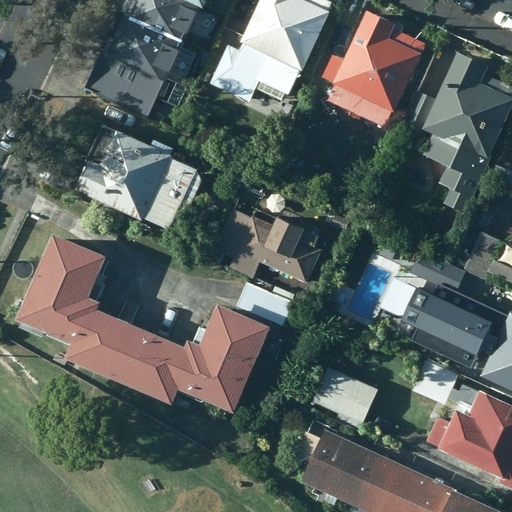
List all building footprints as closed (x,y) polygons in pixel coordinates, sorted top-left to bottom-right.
[(184,0),(137,0),(122,33),(173,58),(197,6),(184,0)] [(260,0),(241,42),(244,43),(240,51),(232,47),(214,84),(252,102),(259,88),(285,100),(288,94),(292,96),(335,3),(328,0),(260,0)] [(388,129),(426,44),(396,29),(398,23),(368,9),(334,83),(338,86),(330,102),(354,113),(352,117),(364,122),(366,119),(388,129)] [(149,111),(173,58),(122,33),(116,46),(108,42),(88,83),(149,111)] [(490,65),(458,51),(437,98),(422,91),(405,127),(426,136),(429,130),(434,133),(424,154),(449,166),(442,183),(454,189),(446,204),(467,214),(511,116),(511,85),(486,74),(490,65)] [(145,144),(96,123),(66,187),(135,218),(137,215),(173,232),(197,179),(192,166),(165,153),(168,146),(149,136),(145,144)] [(308,160),(287,150),(276,172),(297,182),(308,160)] [(356,162),(335,153),(324,177),(345,187),(356,162)] [(250,277),(256,261),(304,283),(319,250),(310,245),(315,236),(269,214),(264,224),(230,208),(211,249),(230,257),(227,265),(250,277)] [(511,264),(511,268),(492,259),(500,241),(478,231),(463,267),(486,277),(488,272),(511,282),(511,264)] [(55,233),(19,320),(84,300),(92,298),(109,256),(55,233)] [(462,271),(421,252),(410,273),(451,293),(462,271)] [(281,297),(244,281),(234,306),(271,322),(281,297)] [(104,302),(92,298),(84,300),(19,320),(74,343),(67,359),(87,368),(109,315),(100,311),(104,302)] [(511,312),(485,300),(472,330),(481,334),(471,354),(465,351),(459,363),(476,370),(474,374),(511,390),(511,312)] [(221,305),(204,346),(238,414),(274,327),(221,305)] [(172,341),(109,315),(87,368),(149,394),(172,341)] [(181,390),(238,414),(204,346),(192,340),(188,348),(172,341),(149,394),(175,404),(181,390)] [(511,489),(511,487),(511,406),(453,380),(455,374),(422,359),(409,390),(441,405),(444,397),(454,402),(445,421),(433,415),(421,440),(433,445),(432,447),(499,477),(497,482),(511,489)] [(374,388),(325,365),(307,401),(358,424),(374,388)] [(300,481),(365,510),(389,459),(324,429),(320,437),(307,430),(296,453),(309,459),(300,481)] [(461,511),(469,496),(389,459),(365,510),(368,511),(461,511)] [(503,511),(469,496),(461,511),(503,511)]
